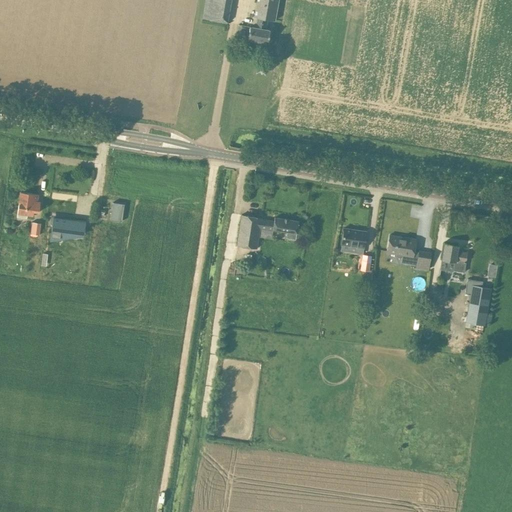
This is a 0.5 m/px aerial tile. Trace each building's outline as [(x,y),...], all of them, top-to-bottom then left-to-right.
[(227,23),(231,0),(205,0),(202,18),(227,23)] [(256,0),(254,17),(256,18),(267,19),(274,21),(278,0),(256,0)] [(250,26),(248,40),(267,43),(269,30),(266,29),(267,19),(256,18),(255,27),(250,26)] [(20,192),(17,218),(27,219),(27,215),(33,216),(33,212),(39,212),(40,201),(38,201),(39,194),(20,192)] [(122,221),(124,204),(113,202),(110,220),(122,221)] [(241,214),(237,245),(257,248),(259,234),(265,234),(265,230),(273,231),(281,232),(281,230),(288,231),(286,239),(295,240),(296,232),(298,221),(275,217),(275,220),(274,219),(274,220),(262,218),(241,214)] [(81,226),(82,222),(50,218),(48,238),(57,239),(58,233),(76,235),(77,226),(81,226)] [(40,223),(32,222),(30,233),(38,234),(40,223)] [(364,248),(366,231),(344,228),(342,244),(364,248)] [(389,235),(386,253),(418,258),(419,252),(414,251),(416,239),(389,235)] [(445,242),(442,259),(455,261),(453,270),(464,272),(467,252),(457,251),(458,244),(445,242)] [(369,272),(372,256),(362,254),(360,270),(369,272)] [(467,278),(465,293),(470,294),(466,322),(484,325),(490,288),(482,287),(483,281),(467,278)]
